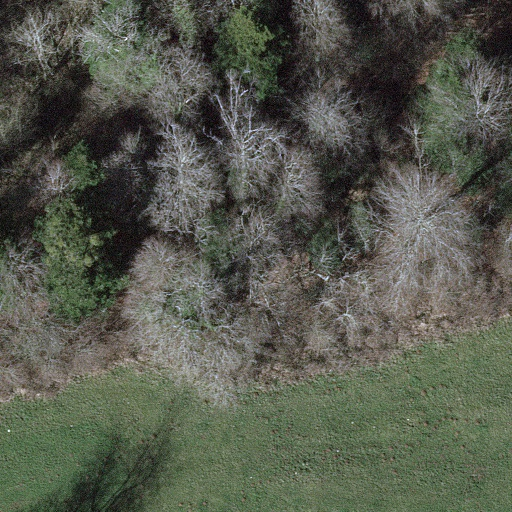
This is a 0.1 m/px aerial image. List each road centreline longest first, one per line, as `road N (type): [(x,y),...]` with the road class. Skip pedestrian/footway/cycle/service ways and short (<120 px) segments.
road 1 (track): [(0,201),(428,62),(511,26)]
road 2 (track): [(85,0),(0,90)]
